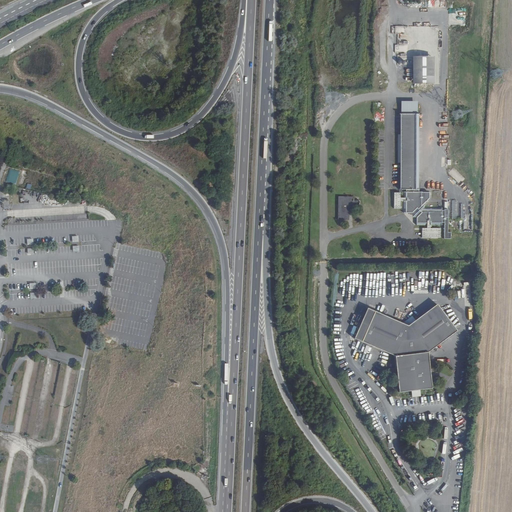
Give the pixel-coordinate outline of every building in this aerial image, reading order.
[(436,57),(413,57),(413,86),(436,85),(436,57)] [(419,103),(402,102),(400,190),(418,191),(419,103)] [(16,184),(19,171),(10,169),(6,181),(16,184)] [(430,193),(406,193),(406,198),(401,198),(401,193),(394,193),(394,210),(401,209),(401,201),(404,201),(404,214),(412,213),(413,218),(417,218),(417,225),(427,225),(427,228),(422,228),(422,238),(442,238),(442,228),(431,228),(432,225),(443,225),(443,223),(445,223),(445,240),(451,239),(452,233),(448,233),(449,211),(445,211),(443,211),(443,208),(425,208),(425,206),(423,206),(430,199),(430,193)] [(350,218),(350,204),(353,204),(353,206),(360,206),(360,200),(355,200),(355,196),(341,196),(341,218),(350,218)] [(431,355),(461,333),(438,302),(409,325),(385,314),(390,358),(394,360),(398,396),(435,393),(431,355)] [(390,358),(385,314),(368,307),(353,341),(390,358)]
